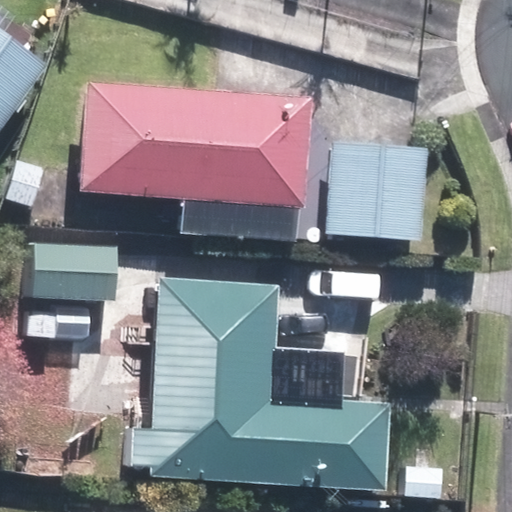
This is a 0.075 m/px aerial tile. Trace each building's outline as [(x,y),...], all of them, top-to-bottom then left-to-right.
[(0,114),(31,73),(0,50),(0,114)] [(75,87),(67,194),(285,210),(293,103),(75,87)] [(43,158),(3,148),(0,161),(0,208),(29,216),(43,158)] [(410,156),(322,149),(316,232),(404,239),(410,156)] [(22,251),(20,302),(99,305),(101,254),(22,251)] [(159,280),(149,474),(385,486),(389,403),(334,400),(336,359),(273,356),(277,286),(159,280)]
